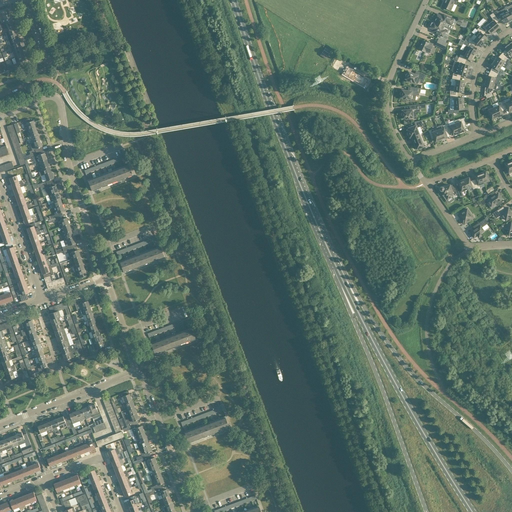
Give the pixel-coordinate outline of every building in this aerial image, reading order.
[(457,1),(457,0),(445,0),(446,0),(445,3),(444,2),(442,6),(450,10),(453,4),(455,5),(457,1)] [(511,15),(510,13),(511,11),(511,8),(511,5),(507,7),(507,6),(504,7),(505,8),(503,9),(505,13),(504,13),(509,21),(511,19),(511,15)] [(6,9),(0,10),(0,11),(2,16),(1,17),(3,23),(12,20),(10,14),(8,15),(6,9)] [(505,13),(503,9),(499,11),(497,11),(493,13),(498,20),(501,18),(504,24),(509,21),(504,13),(505,13)] [(498,20),(493,13),(490,15),(493,20),(490,23),(489,23),(495,31),(499,27),(495,22),(498,20)] [(454,20),(451,18),(446,15),(443,14),(442,17),(436,14),(435,17),(436,18),(434,21),(444,26),(444,25),(447,27),(449,24),(451,25),(454,20)] [(468,21),(464,19),(457,16),(455,21),(461,23),(461,25),(460,26),(466,28),(468,21)] [(483,17),(477,24),(480,26),(486,19),(483,17)] [(14,25),(12,20),(3,23),(5,29),(5,28),(14,25)] [(434,21),(433,20),(431,24),(430,24),(428,27),(430,27),(434,29),(433,32),(439,35),(437,38),(445,41),(448,35),(444,33),(445,31),(442,29),(444,26),(434,21)] [(495,31),(489,23),(487,20),(482,24),(480,27),(484,31),(487,29),(491,34),(493,33),(495,32),(495,31)] [(16,31),(14,25),(5,28),(5,29),(7,28),(8,31),(7,32),(6,32),(6,34),(16,31)] [(482,34),(484,31),(480,27),(477,29),(478,30),(474,34),(476,36),(484,42),(487,38),(482,34)] [(18,37),(16,31),(6,34),(8,40),(18,37)] [(484,42),(476,36),(476,37),(473,41),(470,38),(468,41),(473,45),(475,42),(480,47),(483,43),(484,42)] [(20,43),(18,37),(8,40),(10,46),(20,43)] [(447,43),(438,39),(436,45),(444,49),(447,43)] [(419,49),(428,53),(429,52),(432,46),(431,46),(433,44),(429,42),(428,43),(422,40),(419,49)] [(465,45),(463,50),(466,51),(474,56),(477,51),(471,48),(473,45),(468,41),(465,40),(463,44),(465,45)] [(22,48),(20,43),(10,46),(12,52),(13,52),(22,48)] [(511,49),(508,45),(504,48),(506,50),(502,54),(510,61),(510,60),(511,58),(511,49)] [(24,54),(22,48),(13,52),(14,57),(24,54)] [(472,61),(474,56),(466,51),(464,56),(460,55),(459,57),(456,55),(455,57),(459,58),(465,61),(466,57),(472,61)] [(16,63),(7,66),(8,70),(22,66),(21,62),(26,60),(24,54),(14,57),(16,63)] [(510,61),(502,54),(499,58),(497,56),(494,61),(501,66),(502,65),(506,68),(510,62),(509,62),(510,61)] [(465,61),(459,58),(455,57),(454,60),(457,62),(455,67),(459,68),(468,71),(470,66),(463,64),(465,61)] [(501,66),(494,61),(491,65),(493,67),(491,71),(497,74),(500,75),(501,74),(502,75),(504,72),(504,71),(500,68),(501,66)] [(466,76),(468,71),(459,68),(455,67),(454,72),(453,76),(459,77),(460,74),(466,76)] [(348,68),(344,74),(364,86),(365,83),(366,82),(367,80),(359,75),(360,75),(357,73),(357,74),(348,68)] [(423,81),(426,75),(416,71),(415,74),(408,72),(408,74),(407,74),(406,74),(405,74),(405,75),(406,76),(406,77),(405,79),(408,80),(408,81),(411,82),(412,81),(414,82),(416,78),(423,81)] [(486,75),(485,81),(494,83),(498,84),(499,79),(500,79),(501,76),(500,75),(491,71),(489,76),(486,75)] [(458,81),(459,77),(453,76),(452,79),(451,80),(450,82),(451,83),(451,85),(464,87),(465,81),(458,81)] [(492,88),(494,83),(485,81),(483,86),(486,87),(485,96),(492,93),(492,92),(493,88),(492,88)] [(463,92),(464,87),(451,85),(451,87),(450,88),(449,90),(450,91),(450,95),(456,95),(457,92),(463,92)] [(400,93),(400,94),(400,95),(401,95),(401,97),(404,98),(404,99),(407,100),(407,98),(411,99),(411,95),(413,95),(413,94),(418,95),(419,88),(420,88),(412,87),(411,91),(407,91),(402,90),(401,92),(400,93)] [(456,98),(456,95),(450,95),(450,103),(450,104),(463,103),(463,98),(456,98)] [(511,110),(511,104),(509,98),(501,102),(504,108),(506,107),(509,112),(511,110)] [(501,109),(504,108),(501,102),(498,103),(499,105),(493,108),(497,117),(503,115),(501,109)] [(464,109),(463,103),(450,104),(450,106),(450,107),(450,108),(451,110),(449,110),(449,114),(457,112),(457,109),(464,109)] [(401,114),(401,115),(402,116),(403,116),(403,118),(406,118),(406,119),(410,119),(410,117),(413,117),(416,117),(416,112),(419,111),(419,109),(421,109),(420,106),(419,106),(419,105),(419,104),(414,105),(409,105),(410,110),(402,110),(402,113),(401,114)] [(482,109),(485,116),(488,114),(489,117),(490,116),(492,120),(497,117),(493,108),(488,110),(487,107),(482,109)] [(464,117),(460,119),(461,121),(460,121),(460,122),(455,124),(459,133),(464,131),(462,125),(465,124),(464,117)] [(27,123),(23,124),(26,130),(29,129),(36,127),(33,120),(30,122),(29,119),(26,120),(27,123)] [(417,128),(421,126),(422,124),(421,120),(414,122),(415,126),(408,128),(409,129),(407,130),(408,132),(407,133),(407,134),(407,135),(408,135),(409,135),(410,137),(412,137),(412,136),(419,134),(417,128)] [(459,133),(455,124),(450,126),(450,125),(449,125),(449,123),(446,125),(448,131),(451,130),(453,135),(459,133)] [(447,137),(445,132),(448,131),(446,125),(443,126),(443,125),(437,127),(437,128),(441,140),(447,137)] [(38,133),(36,127),(29,129),(31,136),(38,133)] [(441,140),(437,128),(428,131),(431,137),(434,136),(436,142),(441,140)] [(40,140),(38,133),(31,136),(28,137),(30,143),(40,140)] [(424,146),(419,134),(412,136),(412,137),(414,142),(413,143),(414,147),(416,147),(416,149),(418,148),(419,149),(420,149),(421,149),(422,148),(422,147),(424,146)] [(29,151),(30,154),(36,152),(35,149),(36,149),(36,148),(42,146),(40,140),(30,143),(33,150),(29,151)] [(37,155),(35,156),(37,162),(40,161),(47,159),(45,153),(38,155),(37,155)] [(47,159),(40,161),(42,168),(49,166),(47,159)] [(127,177),(133,175),(129,165),(124,167),(127,177)] [(51,172),(49,166),(42,168),(40,169),(40,170),(39,170),(41,176),(45,174),(51,172)] [(122,179),(127,177),(124,167),(119,169),(122,179)] [(117,180),(122,179),(119,169),(114,171),(117,180)] [(112,182),(117,180),(114,171),(109,173),(112,182)] [(485,171),(480,173),(483,183),(489,181),(488,178),(489,177),(488,174),(486,174),(485,171)] [(54,179),(53,175),(54,174),(53,172),(52,172),(51,172),(45,174),(47,181),(54,179)] [(107,184),(112,182),(109,173),(104,175),(107,184)] [(483,183),(480,173),(474,175),(476,181),(474,182),(476,188),(479,187),(478,185),(483,183)] [(19,182),(17,175),(10,178),(12,184),(19,182)] [(99,177),(102,186),(107,184),(104,175),(99,177)] [(94,179),(97,188),(102,186),(99,177),(94,179)] [(469,177),(463,179),(467,189),(472,187),(473,189),(476,188),(474,182),(471,183),(469,177)] [(94,179),(88,181),(92,190),(97,188),(94,179)] [(467,189),(463,179),(458,181),(460,187),(457,188),(460,196),(463,195),(461,191),(462,191),(467,189)] [(21,187),(19,182),(12,184),(14,190),(21,187)] [(47,184),(41,186),(42,189),(45,188),(47,195),(49,195),(58,191),(56,185),(53,186),(52,183),(47,184)] [(456,193),(453,184),(450,186),(450,185),(448,185),(447,185),(445,186),(445,187),(443,187),(442,187),(441,187),(440,187),(440,188),(440,189),(440,190),(441,190),(442,191),(443,194),(444,194),(447,199),(453,195),(452,193),(453,192),(454,195),(456,193)] [(23,193),(21,187),(14,190),(16,195),(23,193)] [(60,198),(58,191),(49,195),(51,201),(60,198)] [(502,199),(499,194),(498,193),(496,194),(495,195),(493,192),(487,197),(486,196),(480,201),(477,202),(479,205),(481,203),(482,204),(487,201),(491,206),(496,203),(497,205),(502,202),(500,200),(502,199)] [(25,199),(23,193),(16,195),(18,201),(25,199)] [(62,204),(60,198),(51,201),(50,201),(52,208),(56,207),(62,204)] [(29,210),(27,204),(20,206),(21,212),(29,210)] [(65,211),(62,204),(56,207),(58,213),(51,216),(52,219),(63,215),(62,212),(65,211)] [(511,212),(509,209),(508,207),(505,210),(503,207),(492,214),(495,218),(497,218),(502,215),(506,220),(511,216),(511,212)] [(464,224),(471,219),(473,218),(467,209),(459,214),(461,217),(460,218),(461,219),(460,219),(462,222),(463,221),(464,224)] [(31,215),(29,212),(29,210),(21,212),(23,218),(31,215)] [(33,221),(31,215),(23,218),(26,224),(33,221)] [(52,219),(48,220),(49,223),(60,219),(62,226),(69,224),(67,217),(64,218),(63,215),(52,219)] [(488,222),(485,218),(472,228),(474,230),(470,233),(474,237),(477,235),(479,237),(481,235),(480,233),(483,231),(481,227),(486,224),(486,223),(488,222)] [(35,229),(34,226),(36,225),(35,223),(33,224),(26,226),(29,234),(40,230),(39,227),(35,229)] [(511,224),(511,223),(503,228),(508,235),(511,232),(511,224)] [(69,224),(62,226),(64,233),(71,230),(69,224)] [(40,230),(29,234),(31,240),(38,237),(37,235),(41,233),(40,230)] [(74,236),(71,230),(64,233),(65,236),(63,236),(64,240),(74,236)] [(6,247),(13,245),(10,236),(3,239),(0,239),(0,243),(4,242),(5,244),(6,247)] [(74,236),(64,240),(60,241),(63,248),(56,251),(57,254),(64,251),(76,247),(75,243),(76,243),(74,236)] [(14,247),(7,250),(9,255),(15,253),(14,247)] [(77,250),(76,247),(64,251),(65,254),(68,253),(71,259),(80,256),(78,249),(77,250)] [(159,258),(164,256),(161,247),(156,249),(159,258)] [(44,254),(42,248),(35,250),(37,256),(44,254)] [(156,249),(155,249),(151,251),(154,260),(159,258),(156,249)] [(151,251),(145,253),(149,262),(154,260),(151,251)] [(17,259),(15,253),(9,255),(11,261),(17,259)] [(145,253),(140,255),(144,264),(149,262),(145,253)] [(46,260),(44,254),(37,256),(39,262),(46,260)] [(140,255),(135,256),(139,266),(144,264),(140,255)] [(83,262),(80,256),(71,259),(73,266),(83,262)] [(135,256),(130,258),(134,268),(139,266),(135,256)] [(125,260),(129,270),(134,268),(130,258),(125,260)] [(19,264),(17,259),(11,261),(13,267),(19,264)] [(46,260),(39,262),(41,268),(51,265),(49,259),(46,260)] [(125,260),(120,262),(124,272),(129,270),(125,260)] [(73,266),(75,272),(78,271),(85,269),(83,262),(73,266)] [(21,270),(19,264),(13,267),(14,272),(21,270)] [(51,265),(41,268),(43,274),(44,278),(50,276),(51,275),(51,274),(54,273),(51,265)] [(87,275),(85,269),(78,271),(80,278),(87,275)] [(23,276),(21,270),(14,272),(16,278),(23,276)] [(25,281),(23,276),(16,278),(18,284),(25,281)] [(27,287),(25,281),(18,284),(20,289),(27,287)] [(20,289),(17,290),(19,296),(20,296),(22,295),(27,294),(29,293),(27,287),(20,289)] [(13,300),(10,292),(4,294),(7,302),(13,300)] [(90,306),(88,301),(82,303),(79,304),(81,310),(84,309),(90,306)] [(61,317),(59,311),(57,312),(55,306),(49,308),(51,313),(49,314),(51,320),(59,317),(61,317)] [(92,312),(90,306),(81,310),(83,315),(86,314),(92,312)] [(30,321),(28,315),(20,318),(24,329),(34,326),(32,320),(30,321)] [(61,323),(59,317),(51,320),(53,326),(59,323),(61,323)] [(98,329),(96,324),(90,326),(86,327),(88,333),(92,332),(98,329)] [(36,332),(34,326),(24,329),(26,335),(36,332)] [(66,334),(64,328),(55,331),(57,337),(66,334)] [(187,330),(190,340),(195,338),(192,328),(187,330)] [(190,340),(187,330),(182,332),(185,342),(190,340)] [(36,332),(26,335),(27,339),(29,338),(30,340),(38,337),(36,332)] [(182,332),(177,334),(180,344),(185,342),(182,332)] [(68,340),(66,334),(57,337),(59,343),(68,340)] [(180,344),(177,334),(172,336),(175,346),(180,344)] [(96,343),(102,341),(101,338),(102,338),(102,337),(101,335),(100,335),(94,337),(94,338),(91,339),(93,344),(96,343)] [(175,346),(172,336),(167,338),(170,347),(175,346)] [(40,343),(38,337),(28,341),(30,347),(30,346),(40,343)] [(170,347),(167,338),(162,340),(165,349),(170,347)] [(70,345),(68,340),(59,343),(61,349),(70,345)] [(165,349),(162,340),(157,342),(160,351),(165,349)] [(104,347),(102,341),(96,343),(93,344),(95,350),(104,347)] [(0,350),(8,348),(9,347),(7,342),(0,344),(0,350)] [(160,351),(157,342),(151,344),(155,353),(160,351)] [(42,349),(40,343),(30,346),(32,352),(35,351),(42,349)] [(72,351),(70,345),(61,349),(63,354),(69,352),(72,351)] [(10,353),(8,348),(0,350),(0,354),(1,357),(7,355),(10,353)] [(71,358),(69,352),(63,354),(65,360),(66,361),(67,360),(68,363),(74,361),(73,357),(71,358)] [(36,363),(27,367),(29,373),(32,371),(31,369),(35,367),(37,366),(38,369),(40,373),(47,371),(46,367),(48,366),(46,360),(40,363),(39,362),(36,363)] [(14,365),(11,366),(5,368),(7,374),(13,372),(16,370),(14,365)] [(132,400),(129,394),(126,395),(125,392),(119,394),(120,397),(123,396),(125,403),(132,400)] [(134,406),(132,400),(125,403),(128,409),(134,406)] [(100,413),(98,407),(96,407),(95,404),(88,406),(92,416),(100,413)] [(88,406),(82,409),(86,419),(92,416),(88,406)] [(137,413),(134,406),(128,409),(125,410),(127,416),(130,415),(137,413)] [(86,419),(82,409),(76,411),(80,421),(86,419)] [(70,416),(67,418),(70,425),(71,428),(74,427),(73,424),(80,421),(76,411),(69,414),(70,416)] [(139,419),(137,413),(130,415),(127,416),(130,423),(126,425),(127,427),(137,423),(136,420),(139,419)] [(64,419),(63,416),(57,418),(59,425),(60,425),(61,428),(70,425),(67,418),(64,419)] [(220,419),(224,428),(229,426),(225,417),(220,419)] [(59,425),(57,418),(50,421),(53,428),(54,431),(58,430),(57,426),(59,425)] [(219,430),(224,428),(220,419),(215,421),(219,430)] [(53,428),(50,421),(48,422),(47,422),(47,421),(44,422),(47,430),(53,428)] [(214,432),(219,430),(215,421),(210,423),(214,432)] [(47,430),(44,422),(41,424),(40,424),(41,425),(37,426),(40,433),(47,430)] [(139,427),(137,423),(127,427),(122,429),(123,432),(129,430),(132,429),(135,435),(135,436),(144,432),(142,426),(139,427)] [(209,434),(214,432),(210,423),(205,425),(209,434)] [(203,436),(209,434),(205,425),(200,427),(203,436)] [(198,438),(203,436),(200,427),(195,429),(198,438)] [(193,440),(198,438),(195,429),(190,431),(193,440)] [(190,431),(189,431),(185,433),(188,442),(193,440),(190,431)] [(147,438),(144,432),(135,436),(137,442),(147,438)] [(31,444),(27,434),(23,435),(22,433),(15,435),(19,445),(25,442),(26,446),(31,444)] [(19,445),(15,435),(9,437),(13,447),(19,445)] [(13,447),(9,437),(6,439),(5,438),(3,439),(3,440),(6,449),(7,449),(7,450),(13,447)] [(149,445),(147,438),(137,442),(140,448),(149,445)] [(88,440),(86,441),(89,450),(95,448),(92,441),(89,442),(88,440)] [(89,450),(86,441),(80,443),(81,446),(84,453),(89,450)] [(110,457),(120,453),(118,448),(116,448),(114,442),(106,445),(108,451),(108,452),(110,457)] [(137,457),(136,458),(137,460),(150,455),(148,452),(152,451),(149,445),(140,448),(142,455),(139,456),(137,457)] [(84,453),(81,446),(75,448),(78,455),(84,453)] [(78,455),(75,448),(70,450),(72,457),(78,455)] [(72,457),(70,450),(64,452),(67,459),(72,457)] [(67,459),(64,452),(58,454),(61,462),(67,459)] [(112,463),(122,459),(120,453),(110,457),(112,463)] [(61,462),(58,454),(53,457),(56,464),(61,462)] [(157,464),(154,457),(151,458),(150,455),(137,460),(136,461),(137,464),(145,461),(147,467),(148,467),(157,464)] [(56,464),(53,457),(47,459),(47,458),(44,459),(47,467),(47,466),(46,465),(49,464),(50,466),(56,464)] [(114,468),(124,465),(122,459),(112,463),(114,468)] [(41,470),(38,463),(32,465),(35,472),(41,470)] [(159,470),(157,464),(148,467),(149,470),(151,471),(152,470),(153,472),(153,473),(159,470)] [(35,472),(32,465),(27,467),(30,474),(35,472)] [(122,466),(124,465),(114,468),(116,474),(124,471),(122,466)] [(30,474),(27,467),(21,469),(24,476),(30,474)] [(24,476),(21,469),(16,471),(15,471),(18,479),(24,476)] [(94,469),(87,472),(90,478),(97,475),(94,469)] [(13,481),(10,474),(9,470),(3,472),(5,476),(4,476),(7,483),(13,481)] [(124,471),(116,474),(119,480),(127,476),(128,476),(126,470),(124,471)] [(162,476),(159,470),(153,473),(153,472),(149,474),(152,480),(155,479),(162,476)] [(15,471),(10,474),(13,481),(18,479),(15,471)] [(133,476),(129,478),(131,481),(135,480),(138,479),(136,473),(133,474),(133,476)] [(81,483),(77,475),(72,477),(75,485),(81,483)] [(99,481),(97,475),(90,478),(92,484),(99,481)] [(127,476),(119,480),(121,485),(128,482),(127,479),(128,479),(127,476)] [(164,483),(162,476),(155,479),(158,486),(151,488),(152,489),(147,491),(148,493),(153,491),(162,487),(161,484),(164,483)] [(75,485),(72,477),(66,479),(69,488),(69,487),(75,485)] [(69,487),(66,479),(60,482),(63,489),(69,487)] [(101,486),(99,481),(92,484),(94,489),(101,486)] [(64,492),(63,489),(60,482),(54,484),(58,495),(64,492)] [(132,487),(131,484),(129,485),(128,482),(121,485),(123,491),(130,488),(132,487)] [(103,492),(101,486),(94,489),(96,495),(103,492)] [(169,495),(167,489),(164,490),(162,487),(153,491),(153,493),(157,492),(158,495),(161,494),(163,498),(169,495)] [(132,494),(130,488),(123,491),(125,496),(126,496),(132,494)] [(148,493),(145,494),(149,503),(151,502),(152,502),(149,495),(153,493),(153,491),(148,493)] [(33,492),(28,494),(31,502),(37,500),(33,492)] [(106,498),(103,492),(96,495),(98,501),(106,498)] [(31,502),(28,494),(22,497),(25,505),(25,504),(31,502)] [(172,502),(169,495),(163,498),(160,499),(161,502),(164,501),(165,504),(172,502)] [(130,500),(127,501),(129,507),(136,504),(139,503),(137,498),(134,499),(133,496),(129,498),(130,500)] [(25,505),(22,497),(16,499),(19,507),(20,509),(26,507),(25,504),(25,505)] [(108,503),(106,498),(98,501),(101,506),(108,503)] [(19,507),(16,499),(10,501),(13,509),(19,507)] [(8,502),(2,504),(4,511),(6,511),(11,510),(8,502)] [(174,508),(172,502),(165,504),(163,505),(163,506),(162,506),(165,511),(174,508)] [(102,511),(110,509),(108,503),(101,506),(102,509),(100,510),(100,511),(102,511)]
